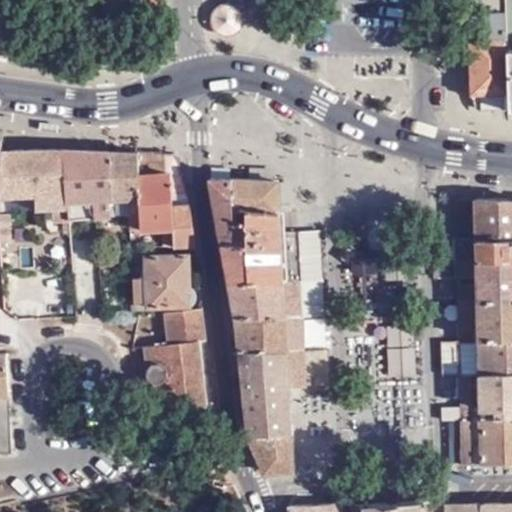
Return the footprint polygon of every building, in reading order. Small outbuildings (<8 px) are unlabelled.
[(466,0),(470,100),(478,108),(508,108),(507,50),(506,43),(504,0),(466,0)] [(0,60),(27,64),(0,8),(0,60)] [(65,215),(62,150),(0,152),(0,168),(0,196),(51,195),(53,215),(65,215)] [(111,201),(109,153),(62,150),(65,215),(66,219),(96,217),(95,202),(111,201)] [(140,215),(138,173),(136,154),(109,153),(111,201),(111,216),(129,216),(140,215)] [(136,154),(138,173),(158,173),(158,175),(168,175),(181,175),(178,163),(171,157),(136,154)] [(158,173),(138,173),(140,215),(129,216),(129,231),(161,230),(162,248),(195,248),(187,207),(171,208),(168,175),(158,175),(158,173)] [(231,213),(230,179),(208,178),(221,244),(245,244),(246,226),(230,226),(231,213)] [(276,180),(230,179),(231,213),(246,213),(278,214),(276,180)] [(96,217),(111,216),(111,201),(95,202),(96,217)] [(476,235),(476,240),(511,239),(511,202),(455,201),(456,234),(476,235)] [(279,235),(278,214),(246,213),(246,226),(245,244),(221,244),(229,282),(282,281),(279,235)] [(246,213),(231,213),(230,226),(246,226),(246,213)] [(0,241),(5,242),(10,242),(10,216),(0,216),(0,241)] [(298,235),(279,235),(282,281),(301,280),(298,235)] [(476,260),(511,259),(511,239),(476,240),(476,260)] [(456,261),(476,260),(476,240),(456,240),(456,261)] [(67,265),(67,254),(15,243),(13,254),(67,265)] [(188,289),(187,256),(144,257),(145,279),(133,280),(133,303),(146,303),(146,307),(188,306),(191,304),(194,297),(192,294),(188,289)] [(478,302),(511,301),(511,259),(476,260),(476,284),(456,284),(457,302),(478,302)] [(476,284),(476,260),(456,261),(457,272),(456,284),(476,284)] [(301,280),(282,281),(284,317),(303,317),(301,280)] [(282,281),(229,282),(234,319),(284,317),(282,281)] [(457,342),(478,342),(511,340),(511,301),(478,302),(478,324),(457,324),(457,342)] [(204,341),(200,309),(164,311),(166,343),(144,345),(146,377),(153,383),(153,389),(139,390),(136,395),(133,395),(135,414),(141,413),(142,421),(173,418),(173,412),(204,407),(197,342),(204,341)] [(284,317),(234,319),(236,331),(239,353),(285,351),(284,317)] [(70,329),(70,318),(56,319),(57,329),(70,329)] [(479,376),(511,375),(511,340),(478,342),(479,376)] [(458,376),(479,376),(478,342),(457,342),(458,376)] [(285,351),(239,353),(248,435),(262,473),(292,470),(285,351)] [(7,356),(0,356),(0,453),(13,454),(9,406),(7,356)] [(480,420),(511,419),(511,375),(479,376),(479,402),(480,409),(480,420)] [(479,402),(479,376),(458,376),(459,401),(479,402)] [(459,409),(459,420),(480,420),(480,409),(459,409)] [(511,464),(511,419),(480,420),(459,420),(460,465),(511,464)] [(432,511),(432,500),(352,506),(352,511),(432,511)] [(511,511),(511,503),(481,504),(481,511),(511,511)]
